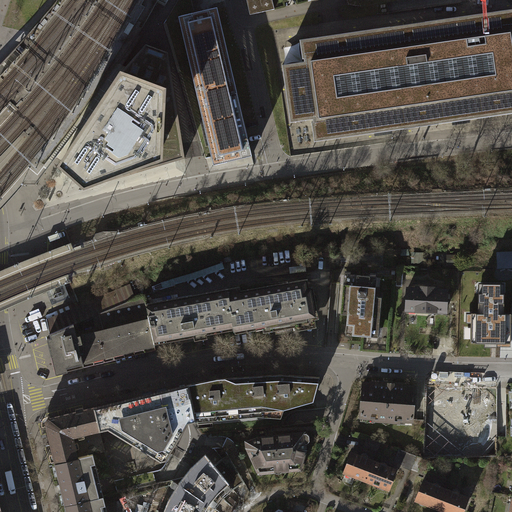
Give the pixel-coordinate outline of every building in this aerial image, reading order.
[(271,5),(270,0),(244,0),(248,15),(257,13),(257,11),(259,7),(271,5)] [(195,13),(176,17),(179,28),(180,35),(206,144),(208,153),(210,160),(211,165),(233,160),(240,159),(250,156),(247,145),(245,137),(241,116),(215,8),(207,10),(200,12),(198,12),(195,13)] [(309,120),(312,142),(419,127),(511,113),(511,10),(297,41),(301,61),(301,63),(280,66),(288,123),(309,120)] [(297,43),(281,50),(288,64),(300,62),(297,43)] [(126,67),(120,74),(57,166),(76,182),(84,189),(95,185),(109,181),(120,178),(124,177),(131,175),(141,172),(145,170),(185,159),(174,94),(168,53),(146,45),(126,67)] [(511,251),(496,252),(496,268),(511,267),(511,251)] [(377,276),(345,274),(342,313),(348,314),(347,333),(379,336),(382,295),(376,295),(377,276)] [(240,287),(227,289),(234,330),(235,334),(262,329),(263,333),(295,327),(296,331),(317,327),(315,319),(319,318),(313,286),(309,286),(308,279),(240,287)] [(504,284),(478,284),(478,314),(471,314),(471,344),(484,344),(484,347),(511,347),(511,324),(511,314),(504,315),(504,284)] [(416,288),(406,288),(405,314),(448,316),(449,290),(439,290),(439,288),(416,286),(416,288)] [(227,289),(147,304),(154,345),(194,337),(195,341),(208,338),(207,335),(234,330),(227,289)] [(55,355),(59,370),(83,364),(155,346),(154,345),(147,304),(144,295),(99,314),(102,326),(76,333),(74,325),(50,335),(51,338),(47,339),(51,356),(55,355)] [(188,385),(196,421),(210,420),(255,416),(278,417),(282,409),(311,400),(318,377),(278,374),(216,378),(188,385)] [(361,379),(357,420),(375,422),(375,420),(382,420),(381,423),(389,423),(389,421),(397,421),(397,423),(411,424),(415,383),(404,382),(405,379),(370,376),(370,380),(361,379)] [(448,437),(478,438),(480,384),(448,383),(448,386),(437,386),(437,412),(449,412),(448,437)] [(190,422),(196,421),(188,385),(180,388),(140,397),(92,407),(98,431),(106,429),(158,461),(164,459),(186,423),(190,422)] [(98,431),(92,407),(46,418),(43,423),(46,439),(52,463),(76,457),(71,437),(98,431)] [(270,438),(257,439),(257,441),(245,442),(245,447),(248,452),(250,452),(250,457),(252,457),(252,461),(256,470),(264,470),(265,471),(273,470),(273,472),(275,474),(278,473),(280,472),(280,468),(298,466),(302,450),(302,444),(305,444),(308,441),(307,436),(304,433),(270,437),(270,438)] [(379,442),(366,437),(363,446),(376,451),(379,442)] [(410,470),(410,469),(416,454),(397,448),(392,463),(410,470)] [(341,471),(364,480),(372,459),(350,450),(341,471)] [(52,463),(63,506),(97,497),(89,464),(93,463),(91,453),(76,457),(52,463)] [(211,511),(213,509),(221,498),(231,489),(242,482),(226,455),(220,459),(212,465),(203,454),(189,468),(176,483),(166,500),(161,511),(211,511)] [(422,456),(416,454),(410,469),(416,471),(422,456)] [(396,468),(372,459),(364,480),(387,490),(396,468)] [(413,499),(436,508),(444,487),(421,479),(413,499)] [(461,511),(467,496),(444,487),(436,508),(445,511),(461,511)] [(63,506),(64,511),(100,511),(99,506),(103,505),(101,496),(97,497),(63,506)]
